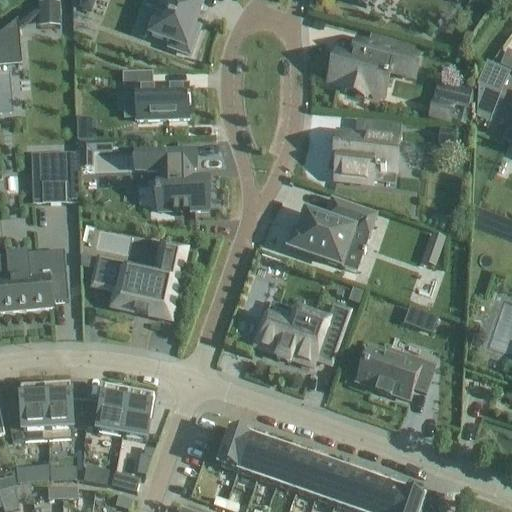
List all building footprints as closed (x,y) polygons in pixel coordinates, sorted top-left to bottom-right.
[(92,7),(90,1),(86,0),(82,0),(79,10),(90,13),(92,7)] [(170,51),(188,57),(198,31),(193,29),(201,7),(189,2),(189,0),(164,0),(150,39),(171,46),(170,51)] [(349,0),(365,12),(369,7),(373,9),(380,0),(349,0)] [(58,5),(37,6),(38,29),(59,28),(58,5)] [(329,80),(328,85),(344,89),(343,94),(363,99),(366,89),(385,94),(390,74),(406,79),(408,73),(411,59),(367,47),(354,43),(351,57),(336,54),(329,80)] [(511,54),(505,51),(499,67),(511,72),(511,54)] [(151,76),(121,76),(122,91),(135,91),(136,124),(141,124),(188,123),(187,113),(187,108),(189,108),(189,104),(187,104),(187,89),(152,90),(151,76)] [(437,84),(432,103),(453,108),(454,89),(437,84)] [(486,95),(477,118),(489,123),(498,101),(497,100),(486,95)] [(426,121),(450,127),(455,109),(453,108),(432,103),(431,102),(426,121)] [(334,154),(333,170),(336,170),(334,184),(336,184),(370,188),(372,174),(380,174),(380,178),(385,178),(385,175),(393,176),(395,176),(396,163),(400,129),(398,129),(368,125),(356,124),(354,139),(336,137),(334,154)] [(439,132),(437,149),(454,150),(456,134),(439,132)] [(111,144),(97,144),(97,156),(111,155),(111,144)] [(194,151),(140,152),(140,173),(151,173),(153,209),(168,209),(169,223),(208,221),(207,180),(193,181),(193,172),(195,172),(194,151)] [(32,208),(76,207),(77,207),(75,157),(30,159),(32,208)] [(377,216),(333,200),(325,221),(306,214),(299,235),(295,234),(290,249),(342,268),(355,232),(369,237),(377,216)] [(430,237),(425,251),(440,256),(444,242),(430,237)] [(98,263),(92,290),(104,292),(113,294),(110,310),(133,316),(133,317),(147,320),(147,318),(170,323),(172,313),(174,313),(184,266),(187,251),(161,246),(157,261),(153,280),(124,274),(125,269),(98,263)] [(67,305),(63,268),(62,255),(28,258),(27,254),(5,256),(5,260),(0,260),(0,316),(51,312),(51,306),(67,305)] [(81,270),(92,273),(94,262),(80,259),(81,270)] [(352,293),(349,304),(358,307),(362,296),(352,293)] [(266,317),(254,350),(259,352),(275,358),(274,361),(289,366),(290,363),(312,371),(314,363),(330,369),(349,315),(332,309),(327,323),(320,321),(294,312),(289,325),(266,317)] [(424,318),(418,334),(431,338),(437,322),(424,318)] [(388,354),(386,360),(367,353),(366,353),(355,386),(377,393),(376,396),(390,401),(391,398),(409,405),(413,393),(424,397),(427,390),(434,371),(419,365),(388,354)] [(54,393),(45,393),(47,446),(47,447),(73,446),(72,432),(84,433),(86,407),(70,406),(69,390),(53,390),(54,393)] [(21,409),(5,411),(12,449),(22,448),(33,447),(47,447),(47,446),(45,393),(36,393),(36,391),(20,392),(21,409)] [(86,407),(84,433),(96,433),(95,438),(121,442),(130,399),(129,398),(120,397),(121,395),(104,391),(101,408),(86,407)] [(121,442),(146,447),(155,401),(138,398),(137,400),(130,399),(121,442)] [(230,435),(218,468),(237,475),(249,441),(230,435)] [(249,441),(237,475),(257,482),(269,448),(251,442),(249,441)] [(269,448),(257,482),(276,489),(288,455),(269,448)] [(288,455),(276,489),(295,496),(307,462),(288,455)] [(295,496),(315,503),(327,469),(307,462),(295,496)] [(327,469),(315,503),(334,509),(346,476),(327,469)] [(23,472),(15,472),(16,480),(17,488),(33,487),(32,471),(23,472)] [(85,471),(83,486),(94,487),(96,472),(85,471)] [(346,476),(334,509),(341,511),(355,511),(366,482),(346,476)] [(115,477),(111,491),(136,498),(140,484),(115,477)] [(13,480),(1,483),(4,494),(13,491),(16,490),(13,480)] [(366,482),(355,511),(377,511),(385,489),(366,482)] [(385,489),(377,511),(399,511),(405,496),(403,495),(385,489)] [(0,505),(15,502),(14,497),(13,491),(4,494),(0,495),(0,505)] [(47,503),(62,503),(62,493),(47,493),(47,503)] [(62,493),(62,503),(77,503),(77,493),(62,493)] [(420,511),(424,503),(405,496),(399,511),(420,511)] [(115,510),(122,511),(130,511),(132,504),(118,500),(115,510)] [(213,510),(219,511),(224,511),(225,510),(227,506),(215,502),(214,506),(213,510)]
